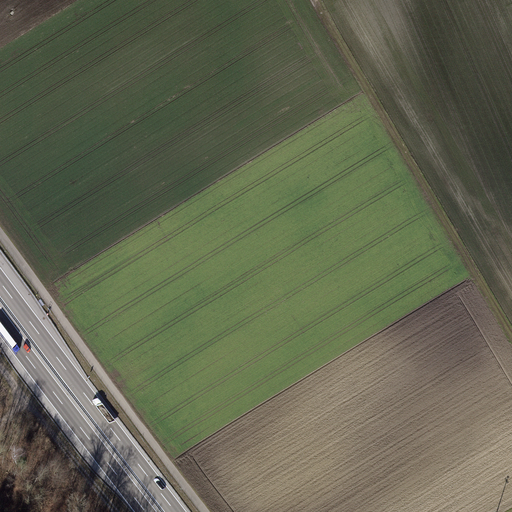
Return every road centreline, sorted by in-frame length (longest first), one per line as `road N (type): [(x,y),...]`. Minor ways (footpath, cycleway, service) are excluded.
road 1 (track): [(0,233),(205,511)]
road 2 (trunk): [(175,511),(0,280)]
road 3 (trunk): [(0,319),(146,511)]
road 4 (track): [(0,361),(115,511)]
